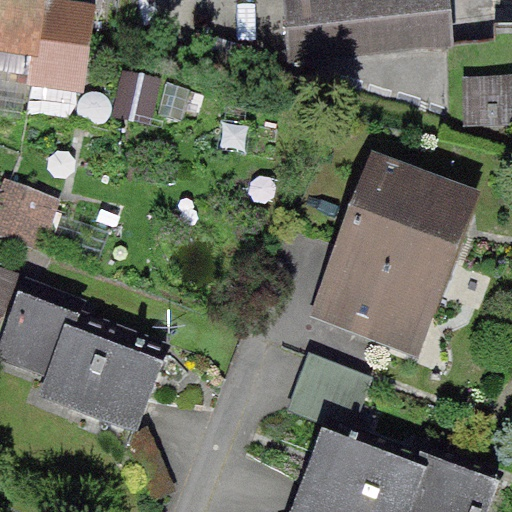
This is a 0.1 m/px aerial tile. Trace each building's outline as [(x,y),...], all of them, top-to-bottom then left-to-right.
[(0,0),(0,70),(35,76),(34,86),(84,94),(96,17),(90,16),(92,0),(0,0)] [(449,0),(282,0),(289,69),(454,55),(449,0)] [(511,33),(493,34),(497,140),(511,139),(511,33)] [(380,166),(321,317),(421,356),(480,205),(380,166)] [(0,214),(0,234),(52,248),(65,197),(8,183),(0,214)] [(140,431),(169,355),(78,321),(82,310),(31,290),(6,356),(57,375),(49,397),(140,431)] [(372,381),(321,361),(303,409),(354,428),(372,381)] [(489,511),(501,482),(430,455),(425,467),(332,431),(300,511),(489,511)] [(169,482),(152,445),(135,453),(152,490),(169,482)]
